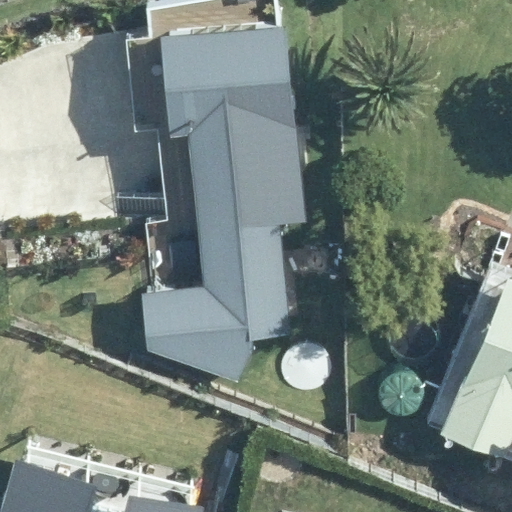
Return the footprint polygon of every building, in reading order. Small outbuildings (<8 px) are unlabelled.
[(303,18),(176,28),(184,130),(201,129),(214,285),(151,290),(156,347),(245,379),(262,344),(261,333),(299,330),(281,119),(312,117),(303,18)] [(511,264),(497,259),(436,418),(492,439),(509,394),(511,394),(511,264)] [(58,308),(82,309),(82,288),(59,288),(58,308)] [(274,358),(273,364),(273,370),(275,376),(277,382),(280,387),(284,392),(289,396),(294,399),(300,401),(306,402),(312,402),(318,401),(324,399),(329,396),(334,392),(338,387),(341,382),(343,376),(344,370),(344,363),(343,357),(341,352),(338,346),(334,341),(329,337),(324,334),(318,332),(312,331),(306,331),(299,332),(294,335),(288,338),(284,342),(280,346),(277,352),(274,358)] [(0,485),(0,511),(197,511),(210,467),(139,448),(130,484),(97,475),(107,438),(20,414),(0,485)]
